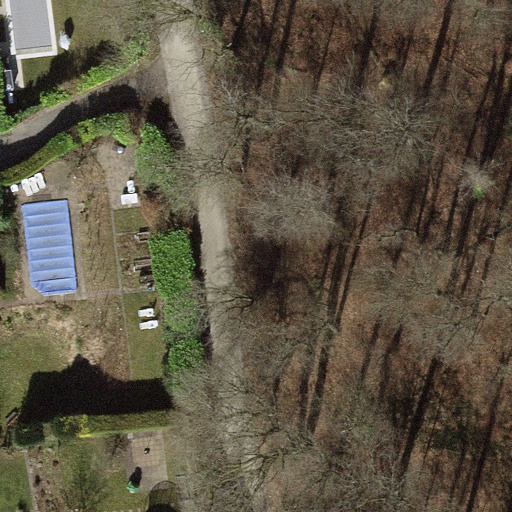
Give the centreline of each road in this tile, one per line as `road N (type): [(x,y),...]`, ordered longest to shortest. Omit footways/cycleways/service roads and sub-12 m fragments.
road 1 (track): [(176,0),(177,83),(263,511)]
road 2 (residential): [(177,83),(0,159)]
